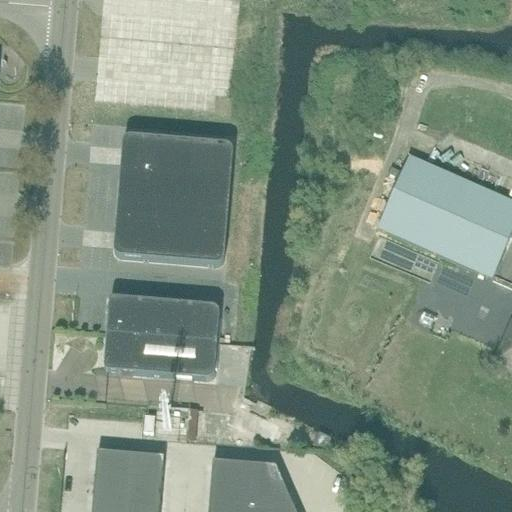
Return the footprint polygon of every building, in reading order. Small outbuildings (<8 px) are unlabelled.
[(217,269),(218,269),(219,268),(221,268),(222,267),(222,266),(223,265),(224,264),(225,261),(233,157),(233,156),(233,155),(233,154),(232,152),(231,151),(230,150),(229,149),(228,148),(225,148),(132,140),(130,140),(128,141),(127,141),(126,142),(125,143),(124,144),(123,146),(123,147),(123,149),(114,249),(114,252),(114,254),(115,255),(115,257),(116,258),(117,259),(118,260),(119,260),(121,261),(213,269),(217,269)] [(493,282),(511,237),(511,203),(409,159),(377,231),(493,282)] [(386,242),(384,256),(397,257),(399,244),(386,242)] [(139,308),(129,307),(129,306),(128,305),(128,304),(127,303),(126,303),(125,302),(115,301),(114,301),(112,302),(111,303),(110,304),(110,305),(109,312),(108,312),(106,337),(218,347),(221,321),(219,321),(220,319),(220,317),(219,315),(218,314),(218,312),(217,311),(215,311),(214,310),(212,310),(139,303),(139,308)] [(511,370),(511,325),(495,364),(511,370)] [(216,372),(218,347),(106,337),(104,363),(105,363),(104,370),(104,371),(105,371),(105,372),(106,373),(107,374),(108,374),(118,375),(119,375),(121,375),(122,374),(123,373),(123,372),(123,371),(132,372),(134,372),(133,376),(206,383),(208,383),(209,382),(211,381),(212,381),(213,380),(214,378),(214,377),(215,376),(215,372),(216,372)] [(153,403),(152,431),(165,431),(166,403),(153,403)] [(95,474),(131,477),(133,457),(97,454),(95,474)] [(133,457),(131,477),(163,479),(165,459),(133,457)] [(211,483),(243,486),(245,466),(212,463),(211,483)] [(245,466),(243,486),(251,487),(286,490),(276,469),(245,466)] [(94,494),(130,497),(131,477),(95,474),(94,494)] [(130,497),(161,499),(163,479),(131,477),(130,497)] [(209,503),(249,507),(251,487),(243,486),(211,483),(209,503)] [(251,487),(249,507),(295,511),(286,490),(251,487)] [(92,511),(128,511),(130,497),(94,494),(92,511)] [(128,511),(160,511),(161,499),(130,497),(128,511)] [(208,511),(248,511),(249,507),(209,503),(208,511)]
